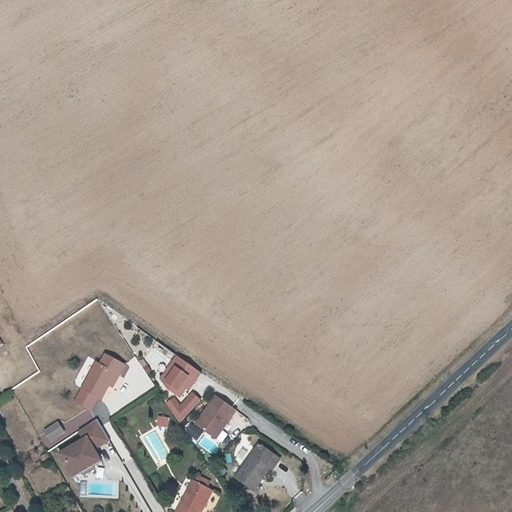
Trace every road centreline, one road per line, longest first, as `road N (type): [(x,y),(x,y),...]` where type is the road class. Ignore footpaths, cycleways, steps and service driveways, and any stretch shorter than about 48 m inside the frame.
road 1 (tertiary): [(314,511),(511,330)]
road 2 (track): [(511,374),(356,511)]
